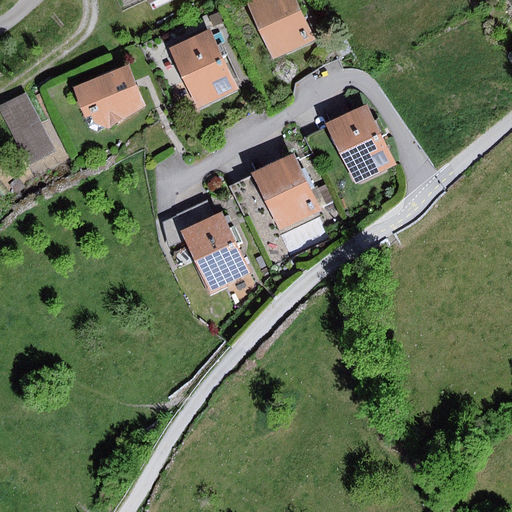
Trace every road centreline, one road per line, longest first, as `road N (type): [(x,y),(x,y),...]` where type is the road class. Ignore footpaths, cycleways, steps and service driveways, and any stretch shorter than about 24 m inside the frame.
road 1 (residential): [(511,122),(267,321)]
road 2 (track): [(267,321),(219,375),(127,511)]
road 3 (track): [(89,0),(83,35),(2,94)]
